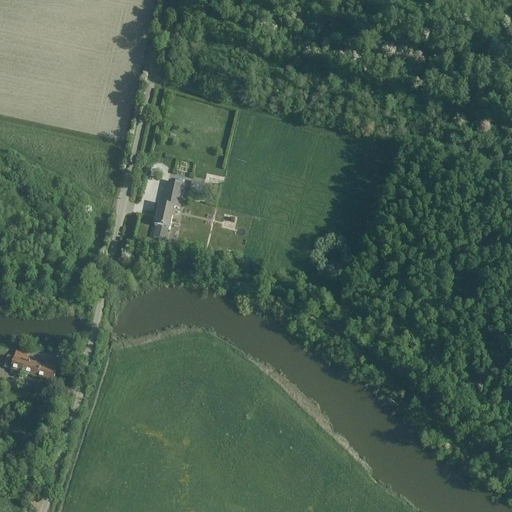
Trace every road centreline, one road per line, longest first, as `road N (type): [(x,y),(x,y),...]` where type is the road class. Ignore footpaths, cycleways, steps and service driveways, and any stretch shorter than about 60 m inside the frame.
road 1 (unknown): [(150,266),(238,281),(333,331),(383,366),(434,419),(483,434),(511,462)]
road 2 (residential): [(99,306),(169,0)]
road 3 (unclassified): [(42,511),(99,306)]
